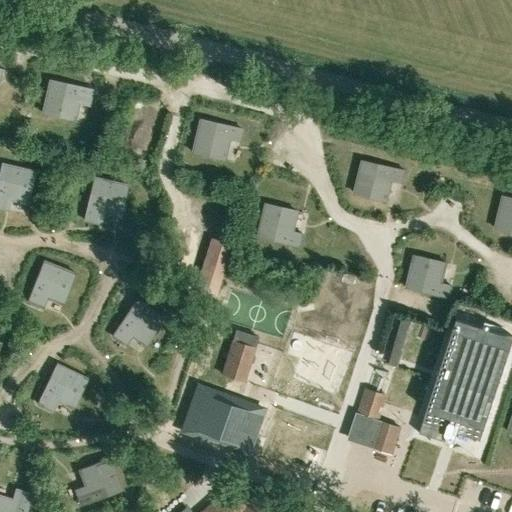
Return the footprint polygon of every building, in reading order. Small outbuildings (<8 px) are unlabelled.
[(79,99),(89,101),(92,89),(49,79),(42,112),(74,119),(79,99)] [(224,159),(229,138),(239,140),(242,129),(199,118),(192,151),(224,159)] [(405,170),(362,160),(354,193),(387,200),(392,180),(402,182),(405,170)] [(34,170),(2,163),(0,170),(0,207),(4,209),(6,198),(27,203),(34,170)] [(99,212),(119,217),(127,184),(94,177),(84,220),(96,223),(99,212)] [(511,197),(503,196),(495,228),(511,232),(511,197)] [(264,203),(257,236),(299,246),(302,234),(292,232),(297,211),(264,203)] [(449,298),(452,286),(442,283),(446,263),(414,255),(406,287),(449,298)] [(44,260),(28,301),(39,306),(43,296),(63,303),(75,272),(44,260)] [(203,269),(196,292),(215,297),(222,274),(203,269)] [(137,298),(112,335),(122,342),(128,333),(146,345),(165,317),(137,298)] [(511,332),(462,316),(425,431),(460,442),(463,431),(486,438),(511,357),(511,332)] [(232,340),(222,374),(244,381),(254,347),(232,340)] [(87,378),(57,364),(38,403),(49,409),(54,399),(73,408),(87,378)] [(199,385),(183,431),(203,438),(249,454),(265,409),(232,397),(199,385)] [(382,402),(385,395),(366,389),(359,413),(377,418),(379,414),(376,413),(379,401),(382,402)] [(302,414),(335,428),(343,408),(311,394),(302,414)] [(358,413),(349,438),(373,446),(374,444),(393,450),(400,427),(381,421),(381,420),(358,413)] [(301,429),(328,441),(332,433),(305,421),(301,429)] [(122,490),(110,458),(79,470),(86,490),(77,493),(81,505),(122,490)] [(271,511),(257,496),(245,507),(230,489),(203,511),(271,511)] [(0,511),(25,511),(30,495),(19,491),(16,501),(0,496),(0,511)] [(495,498),(492,511),(503,511),(505,499),(495,498)]
